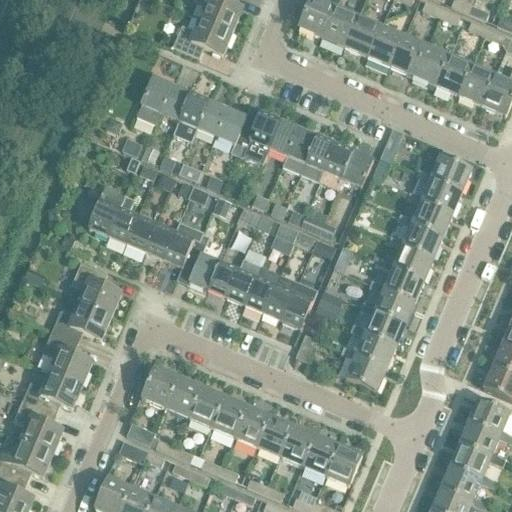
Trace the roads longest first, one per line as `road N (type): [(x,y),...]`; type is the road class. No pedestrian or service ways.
road 1 (residential): [(413,439),(151,335),(69,511)]
road 2 (residential): [(287,0),(270,50),(283,69),(511,166)]
road 3 (residential): [(413,439),(430,399),(432,364),(511,177)]
